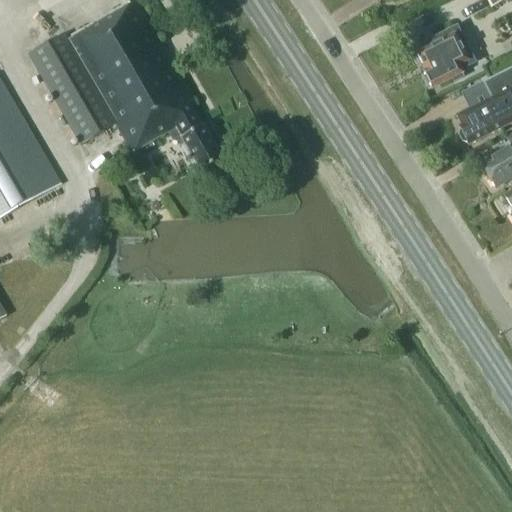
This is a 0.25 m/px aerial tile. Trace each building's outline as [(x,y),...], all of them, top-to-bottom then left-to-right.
[(510,0),(485,0),(490,10),(510,0)] [(201,173),(222,161),(202,127),(201,127),(189,105),(193,103),(134,2),(133,2),(133,3),(67,41),(64,36),(28,57),(79,145),(115,125),(132,154),(167,134),(172,142),(177,144),(182,141),(201,173)] [(431,91),(453,80),(454,83),(464,78),(462,75),(464,74),(457,62),(471,55),(457,28),(424,45),(423,43),(422,44),(426,50),(417,55),(425,72),(423,73),(431,91)] [(511,67),(482,83),(490,101),(457,118),(461,127),(459,129),(460,131),(459,136),(462,143),(467,144),(468,147),(511,124),(511,67)] [(0,220),(59,186),(0,84),(0,220)] [(511,135),(505,139),(511,148),(506,151),(504,150),(498,154),(498,156),(480,167),(494,189),(511,177),(511,135)]
